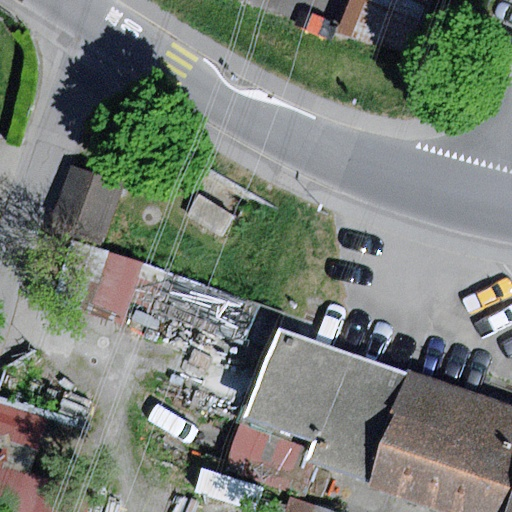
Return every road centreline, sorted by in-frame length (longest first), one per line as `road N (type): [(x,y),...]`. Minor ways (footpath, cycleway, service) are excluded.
road 1 (tertiary): [(511,212),(406,184),(306,145),(86,17)]
road 2 (residential): [(86,17),(0,301)]
